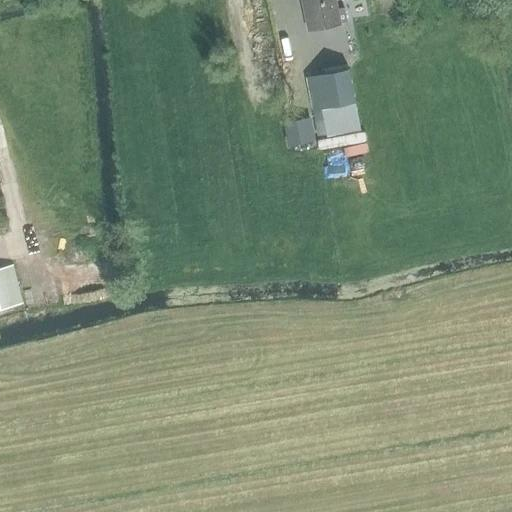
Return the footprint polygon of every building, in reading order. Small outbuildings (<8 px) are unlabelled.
[(337,13),(334,0),(302,0),(309,31),(339,24),(339,23),(345,21),(343,12),(337,13)] [(303,76),(298,53),(279,58),(284,80),(303,76)] [(356,102),(349,69),(306,77),(312,109),(328,106),(332,127),(356,122),(352,103),(356,102)] [(311,116),(284,121),(289,144),(316,139),(311,116)] [(366,136),(364,126),(316,134),(318,144),(366,136)] [(0,268),(0,310),(23,304),(13,265),(0,268)]
